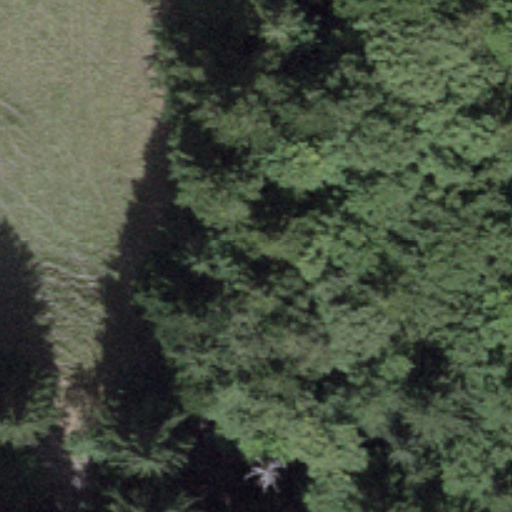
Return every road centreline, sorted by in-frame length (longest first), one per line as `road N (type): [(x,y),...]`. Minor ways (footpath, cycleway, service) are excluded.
road 1 (track): [(180,511),(206,473),(224,408),(276,126),(315,0)]
road 2 (track): [(206,473),(137,252),(75,122),(67,0)]
road 3 (track): [(0,412),(65,454),(78,477),(78,511)]
